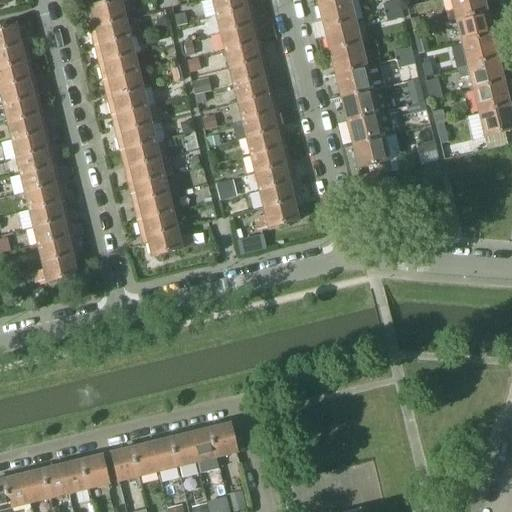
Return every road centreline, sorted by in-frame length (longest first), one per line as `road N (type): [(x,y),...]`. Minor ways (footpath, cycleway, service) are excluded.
road 1 (residential): [(0,463),(239,404),(265,511)]
road 2 (residential): [(123,313),(40,0)]
road 3 (residential): [(348,257),(286,0)]
road 4 (residential): [(123,313),(348,257)]
road 5 (residential): [(348,257),(511,269)]
road 6 (residential): [(0,344),(123,313)]
